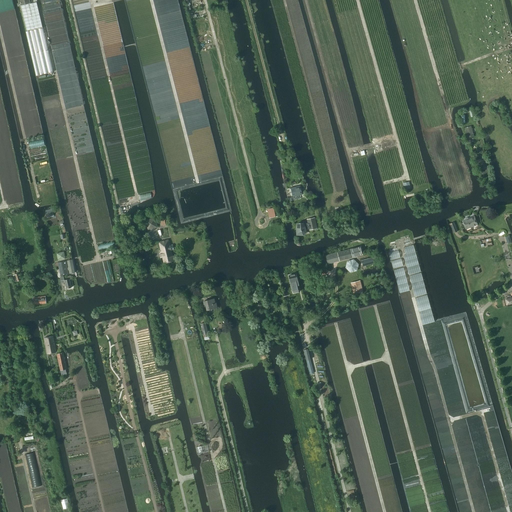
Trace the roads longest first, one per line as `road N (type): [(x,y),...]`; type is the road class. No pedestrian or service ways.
road 1 (track): [(98,260),(37,2)]
road 2 (track): [(91,0),(136,197)]
road 3 (track): [(336,193),(283,0)]
road 4 (track): [(247,511),(217,385),(224,371),(214,328)]
road 5 (track): [(408,181),(357,0)]
road 6 (track): [(150,0),(197,182)]
road 7 (track): [(224,511),(180,330)]
road 8 (track): [(154,511),(112,340)]
road 9 (track): [(455,144),(413,0)]
